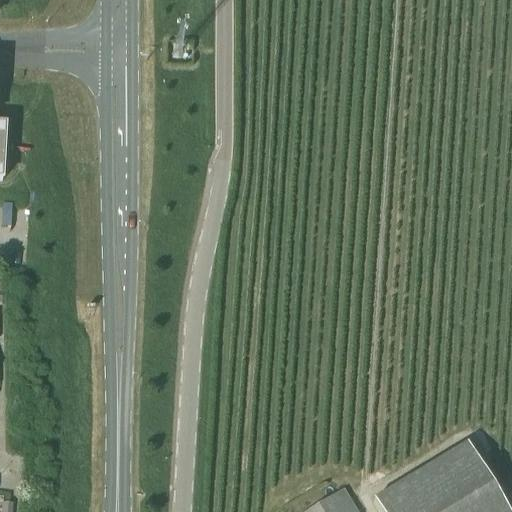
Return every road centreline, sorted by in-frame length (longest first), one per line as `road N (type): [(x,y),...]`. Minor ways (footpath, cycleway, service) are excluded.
road 1 (unclassified): [(181,511),(192,321),(222,139),(224,0)]
road 2 (secondary): [(117,425),(127,353),(131,52)]
road 3 (secondary): [(104,52),(117,425)]
